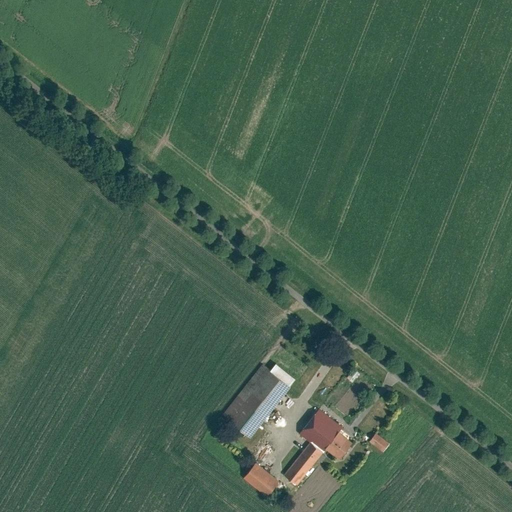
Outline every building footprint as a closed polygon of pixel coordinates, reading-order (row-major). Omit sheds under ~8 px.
[(263,364),(221,414),(248,436),(296,380),(274,362),(269,368),(263,364)] [(347,376),(353,382),(361,373),(355,368),(347,376)] [(309,441),(284,474),(297,484),(325,449),(339,460),(354,442),(336,428),(339,425),(318,408),(298,432),(309,441)] [(377,431),(369,440),(383,451),(390,442),(377,431)] [(281,481),(256,461),(243,478),(268,497),(281,481)]
